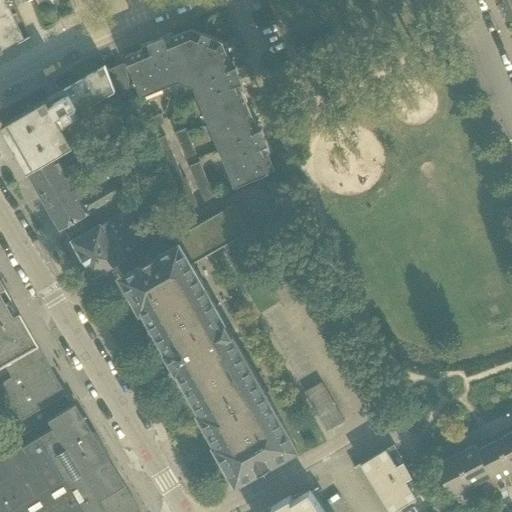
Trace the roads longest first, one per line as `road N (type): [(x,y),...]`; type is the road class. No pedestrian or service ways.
road 1 (residential): [(189,511),(0,204)]
road 2 (residential): [(166,0),(0,81)]
road 3 (residential): [(235,0),(285,131)]
